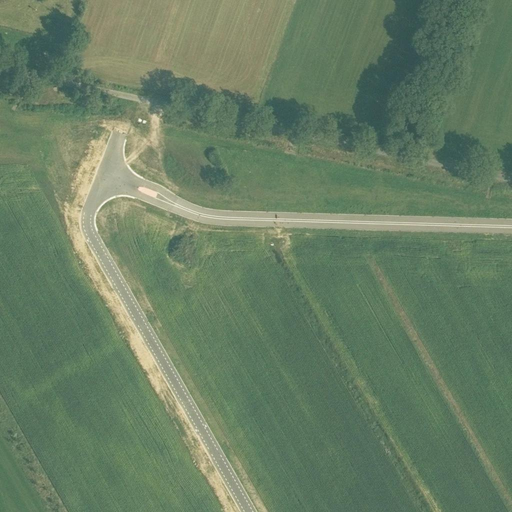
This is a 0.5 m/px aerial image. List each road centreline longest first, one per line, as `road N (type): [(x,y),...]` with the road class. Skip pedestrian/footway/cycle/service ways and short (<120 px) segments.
road 1 (track): [(511,179),(0,68)]
road 2 (unclassified): [(511,226),(231,218),(189,210),(105,174)]
road 3 (unclassified): [(248,511),(93,245),(86,221),(105,174)]
